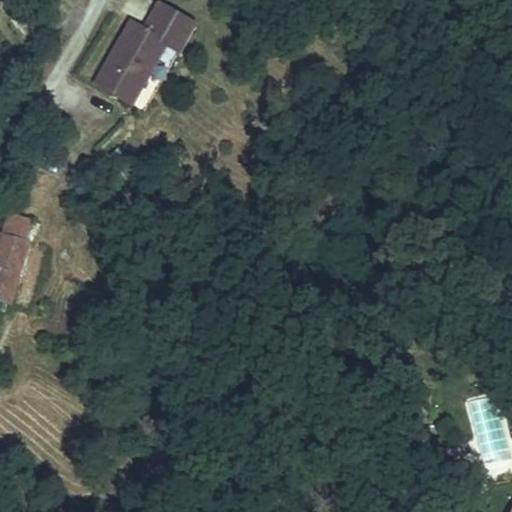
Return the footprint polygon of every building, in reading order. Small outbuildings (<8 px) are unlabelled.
[(94,31),(61,92),(96,111),(130,50),(143,57),(158,30),(123,11),(108,38),(94,31)] [(0,305),(14,309),(35,223),(13,217),(7,238),(1,236),(0,241),(0,305)] [(493,486),(511,479),(511,436),(498,393),(466,404),(493,486)] [(420,436),(426,447),(437,442),(431,430),(420,436)] [(437,442),(426,447),(438,469),(455,460),(444,438),(437,442)]
